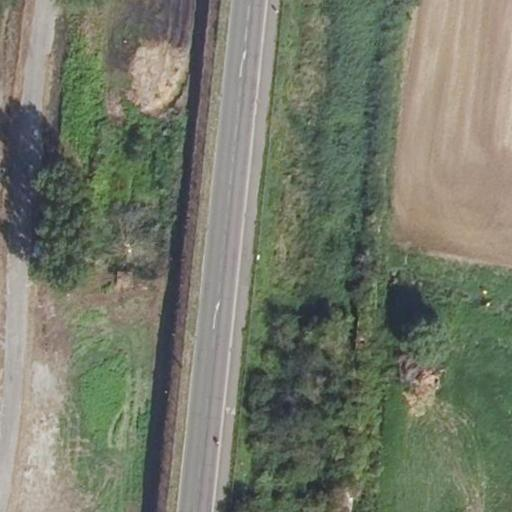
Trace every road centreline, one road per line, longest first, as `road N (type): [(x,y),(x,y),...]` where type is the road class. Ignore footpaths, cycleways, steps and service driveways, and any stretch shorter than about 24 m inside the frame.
road 1 (secondary): [(248,0),(190,511)]
road 2 (track): [(1,511),(51,0)]
